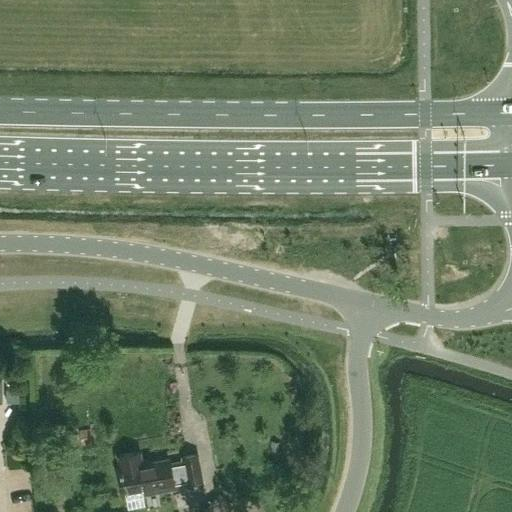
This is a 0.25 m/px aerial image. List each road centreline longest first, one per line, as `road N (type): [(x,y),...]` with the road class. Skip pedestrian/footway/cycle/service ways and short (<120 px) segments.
road 1 (primary): [(0,161),(511,164)]
road 2 (primary): [(511,113),(0,110)]
road 3 (unclassified): [(366,303),(126,250),(0,243)]
road 4 (unclassified): [(344,511),(359,449),(359,332)]
road 5 (unclassified): [(366,303),(456,318),(511,302)]
